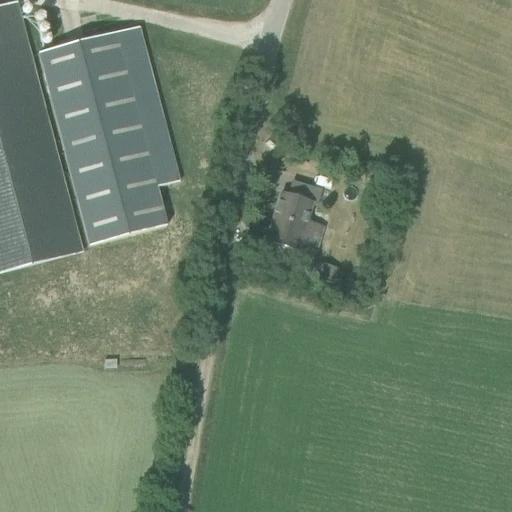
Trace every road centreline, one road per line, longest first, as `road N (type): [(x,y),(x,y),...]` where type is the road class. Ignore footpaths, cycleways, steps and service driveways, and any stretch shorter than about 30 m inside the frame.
road 1 (unclassified): [(211,290),(280,0)]
road 2 (track): [(177,511),(211,290)]
road 3 (unknown): [(270,34),(69,0)]
